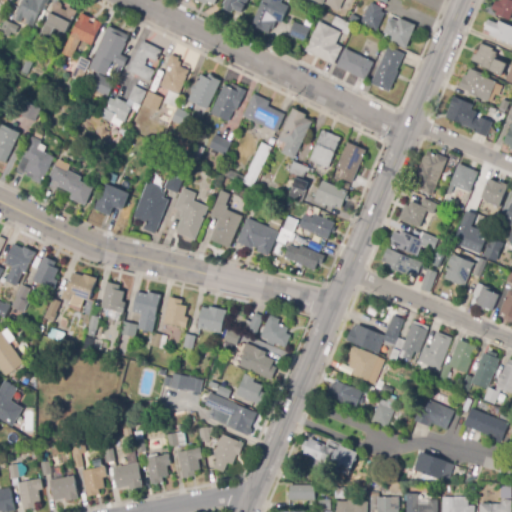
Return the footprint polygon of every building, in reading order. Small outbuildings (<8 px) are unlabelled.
[(33,27),(25,23),(26,20),(23,18),(21,23),(15,20),(17,16),(15,15),(22,0),(50,0),(45,11),(41,9),(33,27)] [(241,13),(233,10),(232,13),(223,9),(226,0),(248,0),(246,7),(244,6),(241,13)] [(269,34),(252,27),(262,0),(283,0),(282,4),(288,6),(281,23),(276,21),(273,30),(270,29),(269,34)] [(344,0),(339,11),(316,0),(344,0)] [(511,11),(509,20),(496,14),(497,12),(493,10),(496,2),(501,3),(502,0),(508,0),(511,1),(511,11)] [(51,40),(41,36),(56,2),(58,2),(61,3),(62,6),(61,9),(66,11),(68,7),(76,10),(67,33),(55,28),(51,40)] [(361,23),(370,4),(372,5),(373,2),(384,7),(383,11),(387,13),(378,31),(361,23)] [(46,21),(40,18),(43,11),(49,14),(46,21)] [(91,46),(80,41),(75,51),(65,47),(81,13),(90,18),(91,18),(90,19),(88,23),(90,24),(93,25),(96,20),(102,24),(91,46)] [(354,14),(359,17),(356,23),(351,20),(354,14)] [(386,31),(395,35),(393,40),(409,48),(420,24),(401,16),(399,20),(393,17),(386,31)] [(11,37),(0,32),(0,29),(4,20),(19,27),(16,35),(13,33),(11,37)] [(511,45),(490,36),(491,32),(484,30),(488,20),(498,24),(499,22),(511,27),(511,45)] [(306,51),(321,21),(343,31),(338,43),(345,46),(336,65),(306,51)] [(305,42),(288,36),(294,22),(310,29),(305,42)] [(91,69),(89,68),(91,64),(109,26),(130,37),(121,55),(128,58),(124,68),(112,62),(105,76),(91,69)] [(150,82),(127,71),(132,60),(134,60),(143,41),(162,51),(157,62),(148,58),(146,62),(147,62),(145,66),(155,71),(150,82)] [(489,71),(481,67),(482,65),(471,61),(474,54),(476,55),(481,44),(493,49),(492,51),(497,53),(494,60),(507,65),(502,77),(489,71)] [(373,83),(390,46),(406,53),(398,70),(401,71),(391,91),(373,83)] [(347,47),(377,61),(368,80),(338,66),(347,47)] [(180,95),(161,86),(167,71),(170,72),(171,69),(166,67),(171,55),(180,58),(179,61),(181,62),(180,67),(190,71),(180,95)] [(81,81),(71,76),(81,57),(90,62),(81,81)] [(20,72),(26,59),(33,62),(27,75),(20,72)] [(488,102),(469,94),(470,92),(459,87),(464,75),(467,76),(470,69),(484,75),(484,77),(496,82),(488,102)] [(91,90),(90,89),(91,87),(97,74),(114,82),(107,97),(91,90)] [(208,110),(188,100),(192,92),(190,91),(194,84),(195,85),(200,74),(207,78),(209,75),(222,81),(208,110)] [(229,123),(211,114),(225,85),(230,88),(232,84),(247,91),(238,110),(235,108),(229,123)] [(140,105),(128,99),(134,86),(147,92),(140,105)] [(158,112),(143,105),(148,92),(163,98),(158,112)] [(277,133),(243,116),(254,94),(270,102),(268,106),(286,115),(277,133)] [(486,138),(474,132),(475,131),(467,127),(466,129),(444,117),(455,96),(473,106),(472,110),(478,113),(477,115),(489,122),(496,109),(506,115),(499,128),(493,124),(486,138)] [(125,123),(115,119),(116,117),(114,115),(110,122),(100,117),(109,98),(115,100),(116,98),(123,101),(122,103),(132,108),(125,123)] [(503,100),(509,102),(505,112),(499,109),(503,100)] [(35,122),(21,115),(27,102),(41,109),(35,122)] [(184,127),(171,121),(177,108),(190,113),(184,127)] [(294,160),(282,153),(286,144),(278,140),(294,109),(307,115),(306,118),(313,122),(294,160)] [(511,119),(502,144),(511,148),(511,119)] [(6,164),(0,160),(0,129),(2,125),(21,134),(6,164)] [(328,169),(310,161),(323,130),(342,138),(328,169)] [(42,139),(42,140),(34,136),(35,136),(37,131),(44,134),(42,139)] [(225,156),(209,148),(216,135),(232,143),(225,156)] [(41,141),(42,141),(38,149),(55,158),(42,185),(32,180),(34,176),(26,172),(25,171),(30,161),(23,157),(33,137),(34,137),(41,141)] [(353,184),(340,178),(343,171),(337,168),(347,143),(366,151),(353,184)] [(198,162),(190,158),(196,145),(204,148),(198,162)] [(252,189),(241,184),(260,145),(271,150),(252,189)] [(432,196),(412,187),(422,163),(423,164),(422,161),(424,157),(427,156),(429,151),(447,159),(432,196)] [(92,194),(86,206),(70,198),(72,194),(58,187),(60,184),(49,179),(59,159),(71,165),(69,170),(83,177),(80,181),(92,187),(94,188),(92,194)] [(303,179),(289,173),(294,162),(314,170),(312,174),(306,172),(303,179)] [(450,207),(442,203),(459,164),(478,173),(469,194),(455,187),(451,195),(455,196),(450,207)] [(177,194),(164,188),(175,165),(188,171),(177,194)] [(230,179),(225,176),(229,170),(234,172),(230,179)] [(114,185),(106,181),(110,173),(118,176),(114,185)] [(227,187),(221,185),(224,178),(230,181),(227,187)] [(302,202),(289,197),(296,178),(310,183),(302,202)] [(500,205),(482,198),(489,179),(503,185),(502,187),(507,189),(500,205)] [(341,209),(333,206),(332,208),(314,201),(323,181),(349,191),(347,196),(349,197),(347,202),(345,201),(341,209)] [(156,235),(143,230),(146,223),(134,218),(148,182),(161,187),(160,189),(163,190),(162,193),(165,194),(163,199),(169,201),(156,235)] [(110,217),(94,210),(105,184),(130,194),(123,211),(114,207),(110,217)] [(195,241),(176,233),(182,218),(180,217),(182,212),(175,209),(183,188),(196,194),(193,201),(209,208),(195,241)] [(229,249),(210,241),(219,220),(210,217),(221,191),(231,195),(226,206),(229,207),(227,210),(243,217),(229,249)] [(420,229),(399,219),(405,205),(409,207),(411,202),(421,206),(424,199),(437,205),(433,214),(427,212),(420,229)] [(511,243),(507,241),(511,229),(511,226),(503,223),(511,201),(511,243)] [(483,211),(477,209),(479,203),(485,205),(483,211)] [(328,240),(299,228),(304,214),(312,218),(314,214),(335,223),(333,227),(335,228),(333,234),(331,233),(328,240)] [(278,231),(269,227),(273,216),(283,220),(278,231)] [(285,244),(277,241),(283,225),(285,226),(288,216),(299,221),(296,227),(295,226),(295,228),(297,229),(292,242),(287,240),(285,244)] [(268,256),(257,252),(258,249),(252,247),(251,249),(237,243),(247,219),(278,232),(268,256)] [(479,255),(454,244),(462,226),(487,237),(479,255)] [(417,256),(391,246),(392,243),(390,242),(394,232),(401,235),(402,232),(421,240),(424,233),(439,239),(435,248),(422,243),(417,256)] [(299,234),(323,244),(321,249),(297,239),(299,234)] [(497,262),(484,257),(491,238),(504,243),(497,262)] [(17,287),(6,281),(12,268),(4,263),(14,244),(23,249),(25,247),(36,253),(26,274),(24,273),(17,287)] [(278,255),(273,253),(278,244),(283,246),(278,255)] [(315,271),(284,258),(289,245),(299,249),(300,246),(325,256),(322,265),(318,263),(315,271)] [(406,276),(384,266),(386,263),(382,262),(388,249),(422,264),(417,276),(408,271),(406,276)] [(462,283),(446,277),(450,266),(447,264),(451,254),(474,263),(469,276),(465,275),(462,283)] [(53,292),(47,289),(48,287),(33,280),(45,257),(56,263),(54,267),(60,270),(55,279),(59,281),(53,292)] [(480,278),(473,275),(480,258),(487,261),(480,278)] [(510,271),(496,265),(498,261),(511,267),(510,271)] [(430,293),(421,290),(426,273),(428,273),(429,270),(436,273),(435,276),(436,277),(430,293)] [(92,293),(90,301),(85,300),(82,308),(71,304),(74,296),(72,295),(70,301),(62,299),(67,283),(70,284),(73,273),(84,277),(85,275),(92,277),(97,279),(92,293)] [(123,314),(101,308),(107,282),(120,286),(119,291),(125,292),(123,302),(126,303),(123,314)] [(492,311),(476,304),(479,298),(473,295),(478,283),(490,289),(489,291),(499,296),(492,311)] [(24,313),(12,307),(23,285),(31,289),(26,299),(30,301),(24,313)] [(511,322),(503,319),(504,315),(500,313),(509,291),(511,292),(511,322)] [(153,333),(138,329),(142,315),(132,313),(137,292),(148,295),(149,292),(162,295),(153,333)] [(186,329),(164,324),(170,297),(183,300),(182,306),(187,307),(185,317),(189,318),(186,329)] [(54,323),(44,318),(53,299),(61,303),(56,314),(57,315),(54,323)] [(4,319),(0,316),(0,302),(5,305),(6,303),(11,306),(4,319)] [(221,334),(197,328),(202,307),(209,309),(210,307),(227,311),(221,334)] [(255,314),(263,317),(256,335),(247,331),(255,314)] [(93,330),(88,329),(91,316),(92,316),(100,318),(97,331),(93,330)] [(286,348),(275,344),(274,346),(267,343),(268,340),(261,337),(270,316),(280,320),(278,324),(288,328),(286,334),(291,336),(286,348)] [(395,346),(383,341),(389,326),(392,327),(393,324),(390,323),(393,316),(404,320),(395,346)] [(134,338),(120,334),(124,321),(137,325),(134,338)] [(396,362),(390,359),(398,339),(405,342),(413,324),(428,330),(419,353),(414,352),(410,361),(398,356),(396,362)] [(41,335),(36,333),(40,325),(45,328),(41,335)] [(357,325),(382,335),(375,352),(346,341),(351,329),(352,329),(353,325),(357,327),(357,325)] [(62,342),(48,337),(51,328),(65,334),(62,342)] [(236,346),(224,341),(229,330),(241,335),(236,346)] [(439,370),(418,362),(424,347),(430,349),(437,332),(452,339),(439,370)] [(6,376),(0,367),(0,334),(2,333),(24,363),(6,376)] [(164,350),(151,346),(154,333),(168,337),(164,350)] [(193,349),(184,347),(187,335),(196,337),(193,349)] [(22,354),(16,346),(25,339),(31,348),(22,354)] [(454,384),(439,377),(445,364),(449,365),(459,340),(477,347),(466,373),(452,367),(451,370),(459,373),(454,384)] [(245,342),(267,351),(265,355),(274,359),(272,365),(276,367),(271,379),(239,365),(244,353),(242,352),(245,342)] [(353,347),(385,360),(375,385),(352,375),(354,370),(348,367),(350,364),(347,362),(353,347)] [(469,392),(461,389),(467,375),(474,378),(484,353),(488,355),(489,351),(497,354),(496,358),(500,359),(498,365),(499,365),(496,374),(494,373),(487,390),(472,384),(469,392)] [(495,405),(484,400),(490,388),(496,390),(499,383),(498,382),(501,374),(502,374),(508,363),(509,363),(510,360),(511,360),(511,393),(503,390),(502,391),(501,391),(495,405)] [(187,392),(170,387),(170,389),(162,387),(166,370),(174,372),(174,374),(190,378),(187,392)] [(260,406),(236,395),(245,374),(255,378),(253,382),(263,386),(261,392),(265,394),(260,406)] [(201,394),(191,392),(194,378),(203,380),(201,394)] [(13,427),(0,419),(0,391),(6,381),(19,389),(11,401),(24,409),(13,427)] [(217,389),(209,386),(211,381),(219,385),(217,389)] [(355,409),(327,397),(333,384),(335,385),(337,381),(362,391),(355,409)] [(387,429),(371,422),(379,405),(381,406),(386,395),(375,391),(379,381),(384,383),(383,385),(393,389),(391,394),(395,396),(393,399),(404,403),(401,409),(397,407),(387,429)] [(228,400),(216,394),(219,386),(232,391),(228,400)] [(248,436),(226,427),(231,416),(205,405),(211,393),(258,414),(251,428),(253,431),(251,435),(248,436)] [(446,430),(433,424),(431,428),(414,421),(420,405),(426,408),(430,400),(455,411),(446,430)] [(496,416),(499,408),(509,412),(505,420),(496,416)] [(500,444),(489,439),(490,437),(464,426),(472,409),(508,424),(500,444)] [(202,442),(199,429),(208,427),(208,428),(213,427),(215,436),(209,437),(210,441),(202,442)] [(170,448),(167,435),(176,434),(178,446),(170,448)] [(224,473),(214,468),(218,459),(214,457),(223,435),(245,443),(239,456),(237,455),(233,465),(228,463),(224,473)] [(138,454),(135,441),(144,439),(147,452),(138,454)] [(320,462),(303,455),(304,452),(301,451),(305,442),(308,443),(309,440),(326,447),(328,440),(344,447),(342,450),(358,456),(349,478),(330,470),(331,468),(320,464),(320,462)] [(183,479),(178,453),(201,448),(203,459),(199,460),(201,470),(195,471),(196,477),(183,479)] [(106,463),(104,450),(113,449),(115,462),(106,463)] [(449,483),(415,471),(421,452),(455,465),(449,483)] [(75,468),(72,455),(81,454),(83,467),(75,468)] [(151,485),(146,459),(166,455),(169,455),(171,465),(167,466),(169,477),(163,478),(164,483),(151,485)] [(42,476),(40,463),(49,462),(52,475),(42,476)] [(11,479),(8,466),(22,463),(25,476),(11,479)] [(129,489),(129,487),(118,489),(114,468),(138,464),(142,487),(129,489)] [(94,496),(87,497),(83,471),(94,469),(105,467),(107,477),(103,478),(105,489),(99,490),(100,495),(94,496)] [(66,502),(66,499),(54,501),(50,480),(75,476),(79,500),(66,502)] [(23,511),(18,483),(41,479),(43,490),(39,491),(41,502),(35,503),(36,508),(23,511)] [(383,491),(382,481),(401,482),(401,491),(383,491)] [(289,500),(288,492),(290,492),(290,485),(315,485),(315,500),(289,500)] [(480,511),(480,504),(500,504),(500,487),(511,487),(511,511),(480,511)] [(345,499),(334,499),(335,488),(345,488),(345,499)] [(0,511),(0,490),(11,489),(14,511),(0,511)] [(406,511),(406,494),(418,494),(418,505),(428,505),(428,500),(437,500),(437,511),(406,511)] [(377,511),(377,510),(370,510),(370,496),(379,496),(379,498),(399,498),(399,511),(377,511)] [(443,511),(443,498),(468,498),(468,506),(474,506),(474,511),(443,511)] [(330,511),(318,511),(318,500),(330,500),(330,511)] [(367,511),(337,511),(337,502),(348,502),(348,510),(354,510),(354,503),(367,503),(367,511)]
